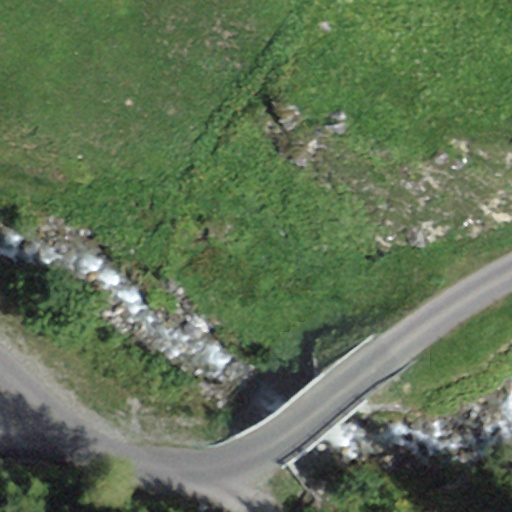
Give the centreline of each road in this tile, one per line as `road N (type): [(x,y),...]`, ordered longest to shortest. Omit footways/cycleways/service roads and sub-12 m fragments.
road 1 (unclassified): [(258,453),(362,369),(511,276)]
road 2 (unclassified): [(0,378),(48,425),(151,469),(217,469)]
